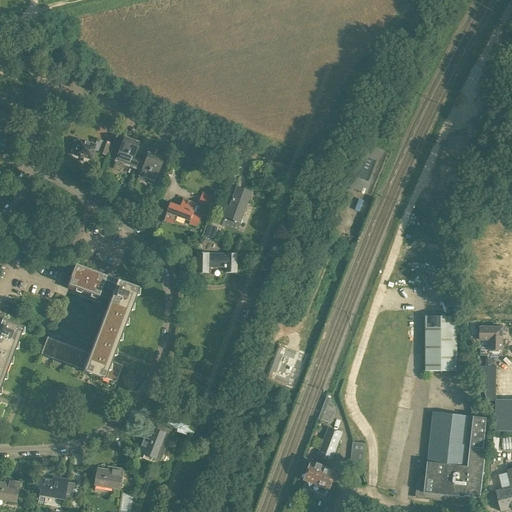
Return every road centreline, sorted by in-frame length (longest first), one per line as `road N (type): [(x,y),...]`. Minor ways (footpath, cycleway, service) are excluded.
road 1 (residential): [(47,76),(294,173),(311,189),(215,511)]
road 2 (residential): [(89,200),(135,232),(163,272),(169,307),(160,354),(137,396),(87,441),(0,451)]
road 3 (residential): [(0,229),(32,252),(61,252),(73,243),(89,200)]
